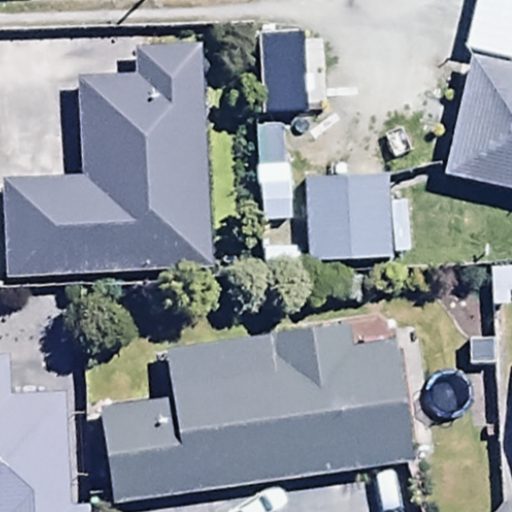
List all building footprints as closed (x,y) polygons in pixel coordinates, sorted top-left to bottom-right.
[(511,0),(463,0),(459,16),(511,30),(511,0)] [(207,274),(198,50),(134,52),(135,79),(75,81),(79,181),(1,185),(5,282),(207,274)] [(511,73),(465,63),(438,181),(511,197),(511,73)] [(376,143),(298,146),(302,231),(379,227),(376,143)] [(100,417),(113,511),(116,511),(407,469),(390,352),(350,358),(346,333),(166,359),(173,407),(100,417)] [(0,511),(84,511),(78,511),(70,511),(67,397),(8,399),(7,365),(0,365),(0,511)]
